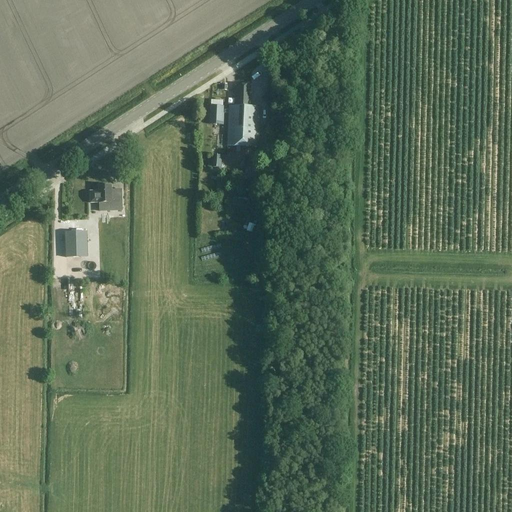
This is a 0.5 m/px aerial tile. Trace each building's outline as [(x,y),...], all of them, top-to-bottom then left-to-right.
[(251,86),(235,85),(234,107),(229,107),(228,147),(237,147),(236,152),(243,152),(243,147),(260,148),(262,108),(250,108),(251,86)] [(224,107),(210,107),(210,125),(223,125),(224,107)] [(222,156),(213,156),(213,168),(221,168),(222,156)] [(112,190),(111,186),(99,186),(99,192),(90,192),(91,204),(98,203),(98,212),(121,212),(121,190),(112,190)] [(85,232),(65,233),(66,258),(86,257),(85,232)] [(102,252),(103,265),(116,264),(116,252),(102,252)]
